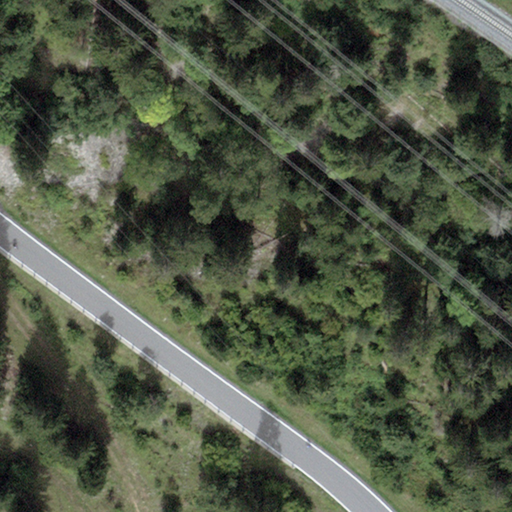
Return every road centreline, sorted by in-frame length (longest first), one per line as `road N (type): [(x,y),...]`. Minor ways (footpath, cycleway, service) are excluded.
road 1 (secondary): [(0,229),(316,462),(371,511)]
road 2 (track): [(148,511),(96,419),(0,292)]
